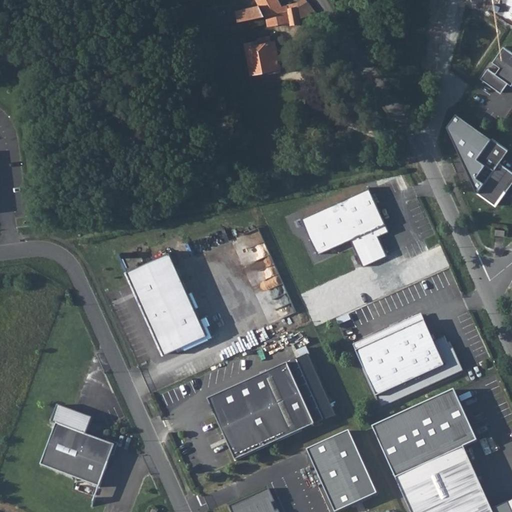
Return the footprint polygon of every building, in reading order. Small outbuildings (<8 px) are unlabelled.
[(237,11),(239,21),(266,15),(288,11),(287,9),(297,8),(299,7),(298,3),(281,6),(278,0),(256,0),(261,8),(256,9),(255,6),(237,11)] [(297,8),(299,18),(317,14),(307,1),(306,0),(300,0),(298,2),(298,3),(299,7),(297,8)] [(180,18),(191,15),(189,8),(178,11),(180,18)] [(287,9),(288,11),(290,22),(290,24),(300,22),(299,18),(297,8),(287,9)] [(268,26),(290,22),(288,11),(266,15),(268,26)] [(276,41),(271,41),(270,35),(257,38),(258,41),(246,43),(251,67),(262,65),(263,71),(281,67),(276,41)] [(511,52),(505,48),(494,63),(501,69),(497,75),(490,70),(483,80),(503,94),(510,84),(511,85),(511,52)] [(251,67),(252,73),(263,71),(262,65),(251,67)] [(510,151),(493,139),(479,159),(495,171),(478,194),(496,206),(506,192),(507,193),(511,185),(511,171),(501,163),(510,151)] [(370,188),(301,219),(317,255),(351,240),(363,267),(387,256),(378,236),(389,232),(370,188)] [(170,251),(126,271),(164,354),(208,335),(170,251)] [(421,314),(403,322),(406,329),(424,320),(421,314)] [(403,322),(353,344),(382,408),(464,371),(453,348),(451,349),(445,337),(434,341),(424,320),(406,329),(403,322)] [(297,359),(287,363),(315,425),(324,421),(297,359)] [(287,363),(208,399),(235,461),(315,425),(287,363)] [(482,439),(461,392),(378,429),(399,476),(470,444),(482,439)] [(110,443),(86,434),(92,418),(57,405),(51,423),(56,425),(41,465),(100,487),(113,452),(112,452),(115,445),(110,443)] [(353,434),(312,452),(338,511),(344,511),(381,495),(353,434)] [(399,476),(396,478),(410,511),(500,511),(470,444),(399,476)] [(277,511),(269,491),(231,508),(233,511),(277,511)]
